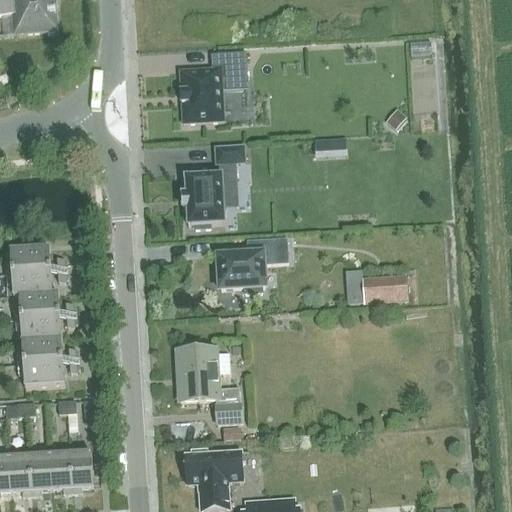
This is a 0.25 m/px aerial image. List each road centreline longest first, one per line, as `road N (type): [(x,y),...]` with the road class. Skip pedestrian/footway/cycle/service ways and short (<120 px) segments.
road 1 (tertiary): [(138,511),(119,187),(73,110)]
road 2 (tertiary): [(73,110),(102,82),(112,59),(108,0)]
